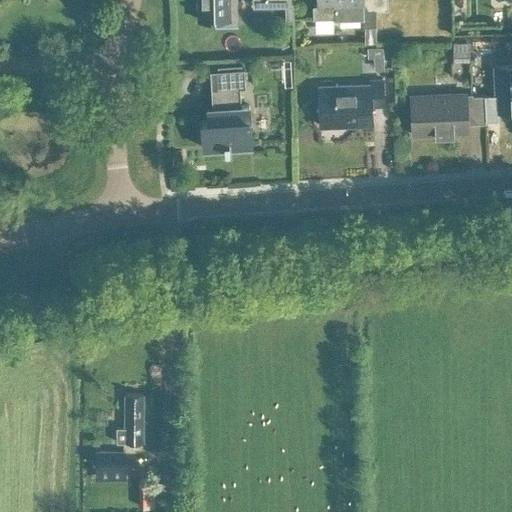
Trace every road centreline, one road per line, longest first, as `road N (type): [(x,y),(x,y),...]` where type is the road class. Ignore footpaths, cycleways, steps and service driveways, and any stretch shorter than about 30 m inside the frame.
road 1 (residential): [(118,215),(511,187)]
road 2 (track): [(160,210),(165,511)]
road 3 (residential): [(118,215),(115,68)]
road 4 (residential): [(0,240),(118,215)]
